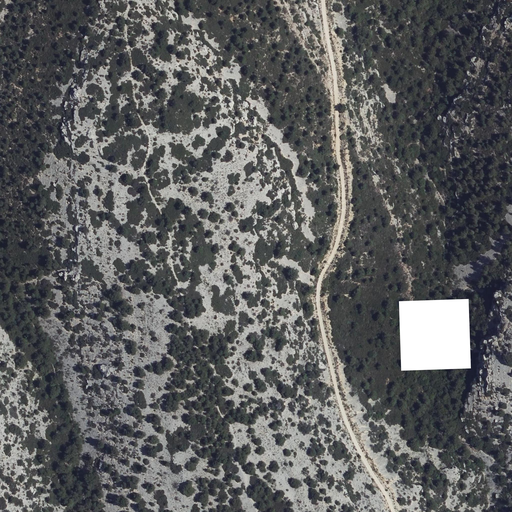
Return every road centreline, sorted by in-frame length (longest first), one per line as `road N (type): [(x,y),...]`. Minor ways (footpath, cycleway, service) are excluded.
road 1 (track): [(122,0),(116,22),(146,144),(146,190),(256,511)]
road 2 (track): [(390,511),(350,433),(319,315),(319,280),(344,197),(324,0)]
